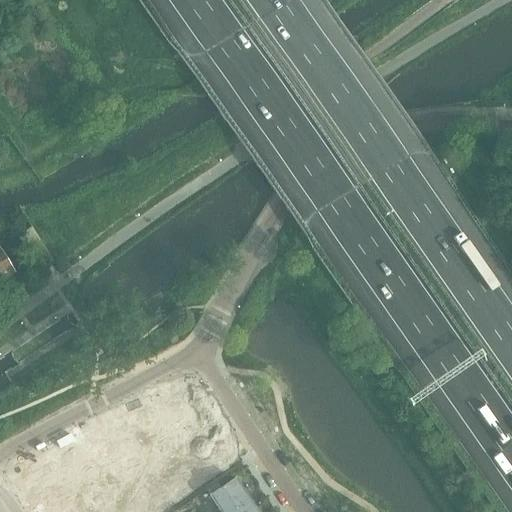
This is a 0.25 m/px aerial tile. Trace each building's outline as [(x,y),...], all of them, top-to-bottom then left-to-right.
[(33,234),(18,244),(35,271),(51,261),(33,234)] [(0,281),(14,273),(0,251),(0,281)] [(180,392),(74,463),(106,511),(152,511),(224,464),(182,401),(185,399),(180,392)] [(235,479),(210,496),(220,511),(232,511),(249,501),(235,479)] [(256,511),(249,501),(232,511),(256,511)]
